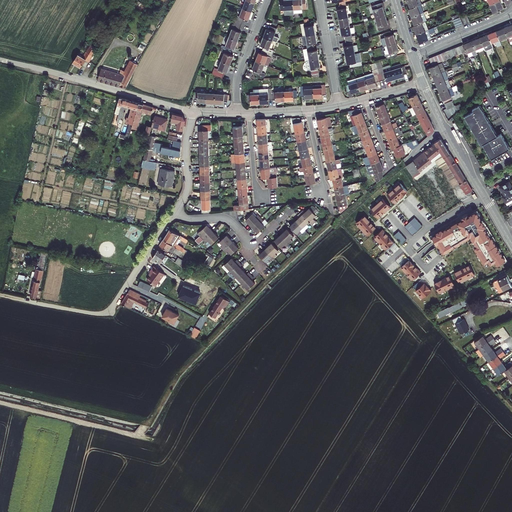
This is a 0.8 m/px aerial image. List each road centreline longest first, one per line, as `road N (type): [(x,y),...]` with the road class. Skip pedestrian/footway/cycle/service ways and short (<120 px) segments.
road 1 (residential): [(174,211),(108,311),(2,294)]
road 2 (residential): [(49,71),(192,111)]
road 3 (residential): [(423,83),(484,196)]
